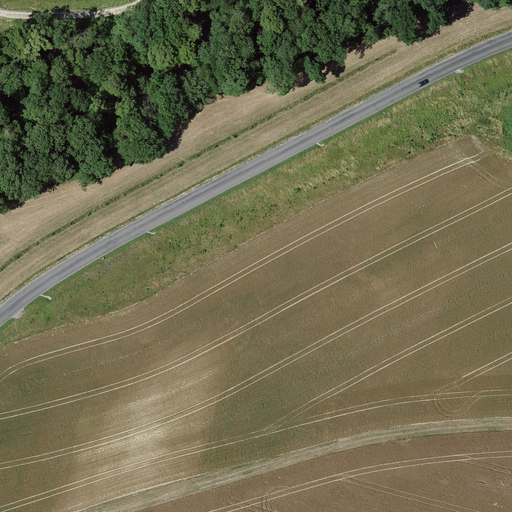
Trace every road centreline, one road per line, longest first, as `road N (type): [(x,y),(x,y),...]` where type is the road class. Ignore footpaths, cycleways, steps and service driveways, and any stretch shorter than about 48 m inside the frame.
road 1 (tertiary): [(0,317),(84,258),(511,39)]
road 2 (track): [(111,511),(375,437),(511,424)]
road 3 (track): [(0,12),(116,11),(143,0)]
